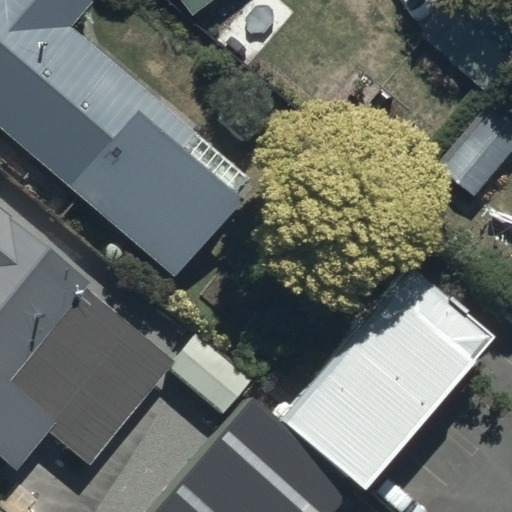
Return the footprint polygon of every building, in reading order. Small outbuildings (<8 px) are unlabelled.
[(0,0),(0,128),(175,273),(250,184),(67,34),(92,3),(87,0),(0,0)] [(183,0),(195,16),(216,0),(183,0)] [(511,24),(486,0),(452,0),(425,30),(487,88),(511,61),(511,24)] [(511,152),(511,121),(488,102),(442,162),(481,192),(511,152)] [(0,464),(13,475),(48,433),(88,466),(172,363),(84,290),(90,282),(0,207),(0,464)] [(481,344),(397,274),(268,426),(344,492),(352,497),(481,344)] [(268,426),(242,403),(147,511),(326,511),(344,492),(268,426)]
